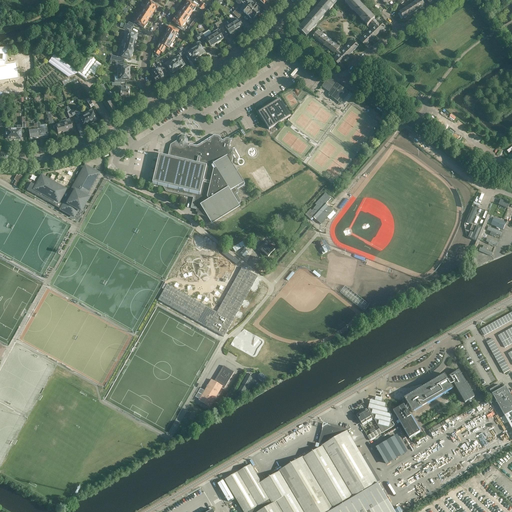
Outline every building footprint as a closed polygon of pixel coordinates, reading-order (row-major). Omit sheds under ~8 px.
[(147,0),(150,1),(146,7),(154,12),(155,12),(159,7),(152,3),(153,3),(154,0),(147,0)] [(185,6),(193,12),(197,7),(188,0),(184,6),(185,6)] [(336,2),(334,0),(324,0),(318,7),(326,14),(336,2)] [(347,0),(348,0),(345,4),(356,15),(364,7),(356,0),(347,0)] [(420,0),(418,0),(415,2),(419,9),(424,6),(422,3),(420,0)] [(415,2),(410,5),(414,12),(419,9),(415,2)] [(251,4),(248,7),(257,15),(260,12),(259,11),(260,9),(253,3),(251,5),(251,4)] [(154,12),(146,7),(142,4),(140,6),(145,9),(142,12),(151,18),(153,15),(152,14),(154,12)] [(243,12),(244,13),(252,20),(253,18),(254,18),(257,15),(248,7),(246,5),(245,7),(244,7),(243,8),(243,9),(242,9),(242,10),(243,11),(243,12)] [(410,5),(404,9),(409,16),(414,12),(410,5)] [(182,8),(180,11),(189,17),(193,12),(185,6),(183,9),(182,8)] [(316,25),(326,14),(318,7),(308,18),(316,25)] [(364,7),(356,15),(367,26),(375,18),(364,7)] [(237,8),(235,10),(235,11),(241,16),(243,14),(237,8)] [(409,16),(404,9),(399,12),(403,19),(409,16)] [(179,15),(177,17),(185,23),(189,17),(180,11),(178,14),(179,15)] [(142,12),(139,18),(147,23),(148,21),(149,21),(151,18),(142,12)] [(185,23),(177,17),(176,17),(173,22),(179,26),(177,28),(183,32),(185,30),(181,28),(185,23)] [(147,23),(139,18),(135,23),(144,29),(147,24),(147,23)] [(316,25),(308,18),(298,30),(305,37),(316,25)] [(231,22),(237,31),(243,27),(239,20),(238,20),(235,19),(231,21),(231,22)] [(382,30),(385,27),(380,22),(377,25),(374,21),(371,23),(374,27),(379,31),(381,29),(382,30)] [(231,22),(225,26),(230,35),(237,31),(231,22)] [(218,29),(211,34),(217,43),(224,39),(219,32),(220,32),(219,30),(222,29),(218,23),(215,24),(218,29)] [(166,33),(167,33),(175,38),(179,32),(178,32),(179,30),(177,29),(176,30),(169,27),(166,33)] [(377,35),(380,32),(379,31),(374,27),(372,29),(371,28),(369,30),(370,31),(374,36),(376,34),(377,35)] [(125,34),(124,38),(136,41),(137,34),(128,32),(128,31),(125,31),(124,34),(125,34)] [(313,37),(318,41),(323,35),(323,34),(321,32),(320,34),(317,31),(313,37)] [(364,35),(365,36),(369,40),(371,38),(372,39),(375,37),(374,36),(370,31),(367,34),(366,33),(364,35)] [(165,35),(163,38),(172,43),(175,38),(167,33),(166,35),(165,35)] [(203,41),(206,39),(211,47),(217,43),(211,34),(205,38),(202,33),(199,35),(203,41)] [(323,35),(318,41),(324,45),(328,39),(329,38),(326,37),(326,38),(323,35)] [(370,41),(369,40),(365,36),(362,38),(361,37),(359,39),(364,45),(366,43),(367,44),(370,41)] [(122,44),(134,47),(136,41),(124,38),(123,41),(122,40),(121,44),(122,44)] [(162,42),(161,44),(166,47),(169,49),(172,43),(163,38),(161,42),(162,42)] [(328,39),(324,45),(329,49),(333,43),(334,42),(332,40),(331,42),(328,39)] [(347,45),(348,46),(353,50),(355,48),(355,49),(358,46),(353,41),(350,44),(349,43),(347,45)] [(333,43),(329,49),(334,53),(335,52),(337,54),(339,51),(337,50),(340,46),(337,44),(336,46),(333,43)] [(134,47),(122,44),(122,47),(123,47),(121,50),(124,51),(132,54),(134,47)] [(155,54),(155,55),(157,57),(156,59),(158,60),(162,57),(159,56),(161,53),(163,54),(166,47),(161,44),(160,44),(154,54),(155,54)] [(197,45),(193,48),(198,57),(205,53),(199,45),(198,46),(197,45)] [(343,49),(343,50),(348,55),(350,53),(351,54),(354,51),(353,50),(348,46),(346,48),(345,47),(343,49)] [(198,57),(193,48),(188,50),(189,52),(187,53),(192,61),(198,57)] [(111,61),(116,61),(120,62),(120,59),(125,60),(125,58),(130,60),(132,54),(124,51),(119,50),(117,57),(112,56),(111,61)] [(339,51),(337,54),(339,55),(343,59),(345,58),(346,58),(349,56),(348,55),(343,50),(341,53),(339,51)] [(0,82),(20,80),(19,65),(8,67),(10,52),(0,51),(0,82)] [(34,68),(32,51),(26,52),(29,69),(34,68)] [(344,60),(343,59),(339,55),(336,57),(335,56),(333,59),(339,65),(344,60)] [(89,72),(96,61),(97,61),(90,56),(78,72),(85,77),(88,73),(89,72)] [(175,60),(173,61),(178,70),(185,66),(178,56),(174,59),(175,60)] [(274,61),(277,66),(282,63),(279,57),(274,61)] [(96,61),(89,72),(93,76),(101,65),(96,61)] [(178,70),(173,61),(171,62),(170,61),(166,64),(172,74),(178,70)] [(118,67),(117,73),(130,74),(130,67),(126,67),(126,64),(117,63),(116,63),(116,67),(118,67)] [(153,78),(156,83),(158,81),(159,82),(165,78),(161,71),(164,69),(161,64),(158,66),(159,68),(155,71),(151,73),(153,78)] [(261,68),(265,74),(270,71),(267,65),(261,68)] [(277,69),(280,75),(286,71),(282,66),(277,69)] [(130,74),(117,73),(117,77),(115,77),(115,83),(121,83),(125,83),(125,80),(130,80),(130,74)] [(267,83),(273,79),(270,74),(264,77),(267,83)] [(337,84),(330,78),(327,82),(326,81),(324,84),(322,86),(331,94),(331,95),(344,105),(350,96),(336,85),(337,84)] [(257,82),(251,85),(254,91),(260,88),(257,82)] [(121,87),(121,83),(115,83),(113,83),(109,83),(109,85),(112,85),(112,86),(119,86),(119,89),(121,89),(121,97),(129,97),(129,90),(128,90),(128,87),(121,87)] [(241,99),(246,96),(244,91),(238,94),(241,99)] [(231,99),(225,102),(228,107),(234,104),(231,99)] [(280,99),(263,109),(258,113),(269,130),(291,116),(280,99)] [(105,106),(106,108),(109,113),(115,109),(114,106),(115,105),(112,101),(105,106)] [(361,107),(370,113),(372,111),(363,104),(361,107)] [(210,111),(213,116),(223,110),(220,105),(210,111)] [(46,106),(45,107),(47,112),(46,112),(49,125),(54,124),(54,123),(53,120),(52,120),(51,118),(49,107),(47,107),(46,106)] [(89,114),(85,116),(89,124),(93,122),(96,121),(91,112),(89,113),(89,114)] [(84,113),(77,117),(82,127),(85,125),(86,126),(89,124),(85,116),(84,113)] [(69,120),(62,122),(65,132),(72,130),(69,120)] [(36,123),(37,123),(39,139),(48,138),(46,124),(39,125),(39,122),(36,123)] [(56,130),(58,134),(62,132),(62,133),(65,132),(62,122),(59,123),(59,125),(53,127),(54,130),(56,130)] [(33,129),(28,130),(30,140),(39,139),(37,123),(36,123),(34,124),(35,130),(33,131),(33,129)] [(4,133),(4,136),(5,136),(5,140),(13,140),(13,131),(9,131),(9,129),(5,129),(5,133),(4,133)] [(152,185),(153,185),(163,187),(166,192),(193,198),(191,209),(196,210),(196,212),(198,213),(197,215),(208,217),(212,224),(240,206),(238,204),(240,203),(240,201),(236,194),(238,193),(238,192),(238,191),(237,189),(244,185),(244,183),(244,182),(232,162),(234,154),(229,147),(231,139),(227,138),(222,141),(219,136),(214,135),(210,138),(209,141),(207,140),(201,144),(197,146),(191,145),(188,146),(187,144),(188,139),(185,136),(181,135),(178,137),(177,141),(171,145),(168,155),(160,153),(153,181),(152,185)] [(31,183),(26,190),(60,209),(60,210),(68,214),(74,217),(83,200),(98,174),(85,166),(70,192),(65,190),(46,179),(43,184),(38,181),(36,186),(31,183)] [(310,210),(305,215),(311,220),(313,217),(316,220),(321,224),(333,211),(328,206),(326,204),(331,199),(325,194),(315,204),(316,206),(312,211),(311,211),(310,210)] [(501,200),(498,205),(508,209),(510,204),(501,200)] [(476,242),(489,212),(482,209),(472,205),(464,226),(467,238),(476,242)] [(474,247),(473,250),(475,251),(476,248),(480,240),(482,234),(490,216),(488,215),(487,215),(476,242),(474,247)] [(491,225),(503,230),(506,222),(494,217),(491,225)] [(501,236),(502,232),(489,226),(487,229),(491,231),(490,234),(495,236),(496,234),(501,236)] [(488,238),(486,242),(496,246),(498,242),(488,238)] [(235,252),(247,244),(245,240),(232,248),(235,252)] [(320,242),(323,247),(322,248),(324,252),(330,249),(326,240),(320,242)] [(275,250),(266,241),(259,249),(268,257),(275,250)] [(482,248),(480,247),(479,250),(492,255),(493,252),(487,250),(488,246),(484,245),(482,248)] [(240,254),(244,258),(249,252),(245,249),(240,254)] [(216,313),(167,286),(159,301),(223,337),(257,277),(242,268),(216,313)] [(205,390),(199,401),(210,407),(222,387),(225,388),(234,373),(224,366),(214,381),(212,380),(205,390)] [(404,398),(406,401),(405,402),(406,405),(407,404),(406,408),(404,405),(393,411),(395,414),(392,416),(382,398),(376,397),(375,400),(374,399),(373,401),(370,400),(368,409),(380,429),(367,436),(370,441),(400,423),(409,438),(420,432),(407,411),(409,407),(413,413),(453,389),(449,382),(451,380),(465,403),(474,397),(458,371),(449,376),(450,379),(448,380),(445,374),(404,398)] [(269,379),(260,373),(256,378),(264,385),(269,379)] [(248,374),(238,391),(244,394),(253,377),(248,374)] [(511,429),(511,397),(506,386),(496,392),(494,388),(490,390),(511,429)] [(372,419),(370,415),(366,409),(361,412),(367,422),(372,419)] [(367,422),(361,412),(356,415),(362,425),(367,422)] [(377,483),(347,431),(346,430),(327,425),(327,427),(324,426),(324,429),(322,428),(318,443),(321,447),(304,457),(278,472),(278,473),(261,483),(250,465),(225,480),(243,511),(249,511),(327,511),(334,508),(351,497),(351,498),(377,483)] [(386,464),(407,453),(398,434),(376,446),(386,464)] [(218,483),(228,502),(233,499),(224,480),(218,483)] [(329,511),(394,511),(378,484),(329,511)]
